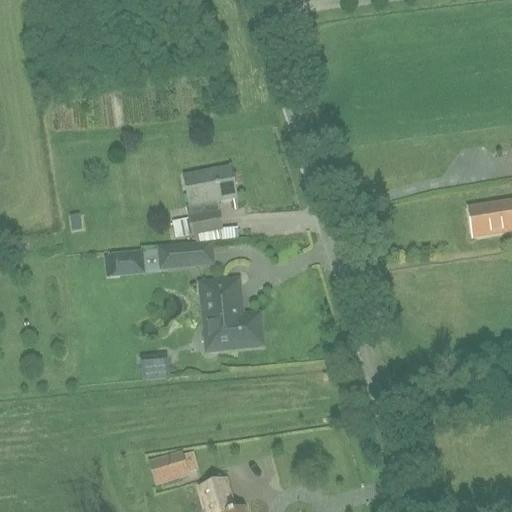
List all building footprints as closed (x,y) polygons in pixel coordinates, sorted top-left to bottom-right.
[(175,240),(192,237),(221,231),(218,215),(216,215),(214,203),(236,199),(230,170),(184,179),(189,208),(185,209),(187,221),(172,224),(175,240)] [(507,224),(511,222),(511,204),(468,211),(473,238),(509,233),(507,224)] [(160,273),(214,268),(212,244),(158,249),(160,273)] [(106,278),(127,276),(124,253),(104,255),(106,278)] [(213,351),(261,347),(258,318),(240,320),(237,284),(202,287),(205,324),(211,324),(213,351)] [(166,356),(140,359),(143,384),(169,381),(166,356)] [(244,511),(244,510),(236,511),(233,511),(225,482),(200,489),(206,511),(244,511)]
